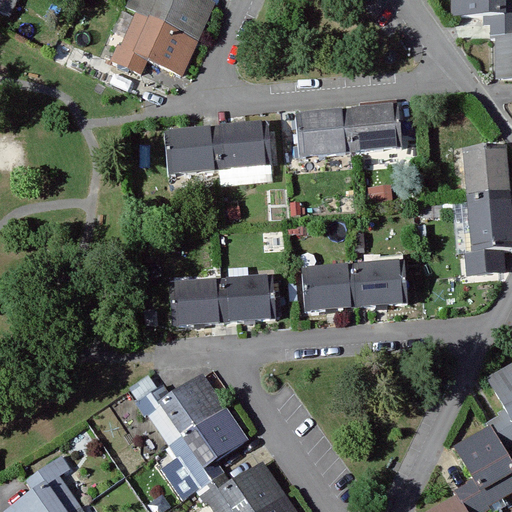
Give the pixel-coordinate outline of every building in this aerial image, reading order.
[(0,0),(0,13),(11,19),(18,4),(13,2),(13,0),(0,0)] [(131,0),(126,11),(138,16),(145,0),(131,0)] [(145,0),(138,16),(196,42),(212,8),(194,0),(145,0)] [(511,0),(455,0),(455,19),(490,19),(495,19),(496,42),(499,42),(511,41),(511,0)] [(111,65),(137,76),(143,61),(149,64),(179,77),(181,76),(196,42),(138,16),(122,51),(118,49),(111,65)] [(511,41),(499,42),(500,81),(511,81),(511,41)] [(137,76),(142,79),(149,64),(143,61),(137,76)] [(361,107),(362,115),(398,112),(413,110),(412,102),(361,107)] [(398,112),(362,115),(361,107),(346,108),(347,117),(351,154),(399,150),(401,167),(418,166),(413,110),(398,112)] [(280,114),(286,172),(301,170),(300,159),(297,121),(296,113),(280,114)] [(300,159),(351,154),(347,117),(297,121),(300,159)] [(215,135),(219,172),(270,166),(267,130),(215,135)] [(219,172),(215,135),(166,140),(169,176),(219,172)] [(470,204),(507,201),(502,151),(465,154),(470,204)] [(507,201),(470,204),(475,257),(511,253),(507,201)] [(353,272),(356,311),(408,306),(405,268),(405,267),(353,272)] [(356,311),(353,272),(302,276),(306,315),(356,311)] [(221,286),(224,325),(276,320),(273,283),(272,283),(221,286)] [(224,325),(221,286),(171,290),(174,328),(224,325)] [(503,452),(511,446),(511,370),(491,383),(508,414),(510,417),(491,429),(492,431),(503,452)] [(139,404),(136,406),(145,418),(148,416),(170,448),(222,412),(200,380),(170,400),(166,403),(158,391),(154,393),(139,404)] [(154,393),(146,381),(130,392),(139,404),(154,393)] [(161,389),(158,391),(166,403),(170,400),(161,389)] [(214,465),(244,443),(222,412),(170,448),(181,463),(165,474),(185,502),(197,493),(217,479),(222,476),(214,465)] [(488,425),(491,429),(510,417),(508,414),(488,425)] [(464,511),(486,511),(490,510),(488,508),(502,499),(500,495),(511,487),(511,468),(503,452),(492,431),(457,452),(473,482),(476,486),(457,498),(458,500),(464,511)] [(60,459),(51,465),(60,479),(69,472),(60,459)] [(51,465),(32,479),(41,492),(36,495),(13,511),(78,511),(57,481),(60,479),(51,465)] [(217,479),(197,493),(206,506),(209,504),(215,511),(264,511),(283,499),(262,468),(231,489),(226,492),(217,479)] [(222,476),(217,479),(226,492),(231,489),(222,476)] [(32,479),(27,482),(36,495),(41,492),(32,479)] [(455,494),(457,498),(476,486),(473,482),(455,494)] [(511,487),(500,495),(502,499),(511,493),(511,487)] [(292,511),(283,499),(264,511),(292,511)] [(464,511),(458,500),(437,511),(464,511)]
